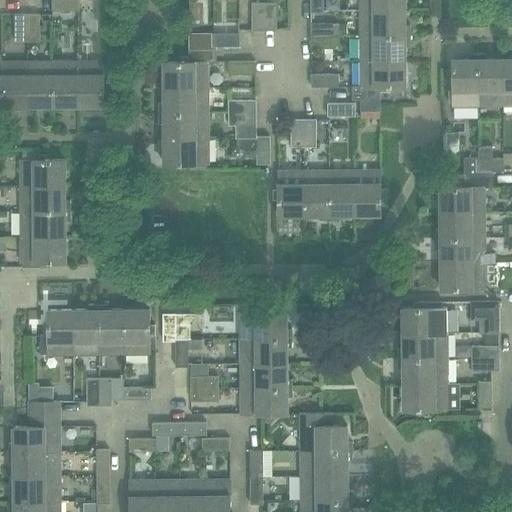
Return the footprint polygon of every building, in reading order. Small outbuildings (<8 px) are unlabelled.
[(52,0),(53,11),(80,11),(79,0),(52,0)] [(323,0),(311,0),(311,12),(324,12),(323,0)] [(361,0),(361,11),(405,10),(405,0),(361,0)] [(264,30),(264,3),(252,3),(252,30),(264,30)] [(277,3),(264,3),(264,30),(277,30),(277,3)] [(406,25),(405,10),(361,11),(361,36),(411,36),(411,25),(406,25)] [(27,43),(27,14),(15,14),(15,43),(27,43)] [(40,43),(40,14),(27,14),(27,43),(40,43)] [(339,23),(311,24),(311,36),(339,36),(339,23)] [(212,46),(240,46),(240,34),(212,34),(212,46)] [(339,48),(339,36),(311,36),(311,49),(339,48)] [(361,36),(361,61),(406,61),(406,46),(411,46),(411,36),(361,36)] [(189,50),(189,57),(189,63),(208,62),(217,62),(217,50),(189,50)] [(479,105),(478,54),(469,54),(469,59),(453,59),(453,106),(479,105)] [(488,54),(478,54),(479,105),(503,105),(503,59),(488,59),(488,54)] [(189,63),(189,57),(179,57),(179,62),(164,62),(164,89),(209,89),(208,62),(189,63)] [(511,58),(503,59),(503,105),(511,104),(511,58)] [(229,74),(256,74),(256,61),(229,61),(229,74)] [(361,61),(362,87),(381,86),(381,92),(390,92),(390,87),(406,86),(406,61),(361,61)] [(27,106),(27,62),(2,62),(3,81),(0,80),(0,90),(2,91),(2,106),(27,106)] [(53,62),(27,62),(27,106),(43,106),(43,111),(53,111),(53,62)] [(79,62),(53,62),(53,111),(64,111),(64,106),(79,106),(79,62)] [(104,62),(79,62),(79,106),(104,106),(104,90),(110,90),(109,80),(104,80),(104,62)] [(339,74),(314,74),(312,74),(312,87),(339,87),(339,74)] [(381,86),(362,87),(353,87),(353,99),(362,99),(362,111),(381,111),(381,92),(381,86)] [(159,103),(159,113),(209,113),(209,89),(164,89),(164,103),(159,103)] [(228,101),(229,114),(256,114),(256,100),(228,101)] [(328,103),(328,116),(352,116),(352,103),(328,103)] [(164,124),(164,140),(208,139),(209,113),(159,113),(159,124),(164,124)] [(256,114),(229,114),(229,125),(237,125),(237,138),(257,138),(256,114)] [(303,148),(303,119),(292,120),(292,148),(303,148)] [(316,119),(303,119),(303,148),(317,148),(316,119)] [(257,136),(258,164),(270,164),(270,136),(257,136)] [(208,139),(164,140),(164,165),(180,164),(180,170),(190,170),(190,164),(209,164),(208,139)] [(479,158),(476,158),(477,172),(493,172),(504,171),(504,159),(493,159),(493,147),(479,147),(479,158)] [(21,160),(21,186),(65,186),(65,160),(50,160),(50,155),(39,155),(39,160),(21,160)] [(466,175),(466,188),(484,187),(493,187),(493,172),(477,172),(476,158),(465,158),(465,175),(466,175)] [(354,170),(329,171),(329,220),(338,220),(338,215),(355,215),(354,170)] [(381,170),(354,170),(355,215),(381,215),(381,199),(386,199),(386,189),(381,189),(381,170)] [(304,215),(304,171),(279,171),(279,190),(273,190),(273,200),(279,200),(279,216),(304,215)] [(329,171),(304,171),(304,215),(320,215),(320,221),(329,220),(329,171)] [(466,175),(465,175),(453,175),(453,182),(456,182),(456,187),(440,187),(441,213),(485,212),(484,187),(466,188),(466,175)] [(21,186),(21,212),(71,211),(71,200),(66,200),(65,186),(21,186)] [(21,212),(22,236),(66,236),(66,221),(71,221),(71,211),(21,212)] [(435,228),(435,239),(485,238),(485,212),(441,213),(441,228),(435,228)] [(66,236),(22,236),(22,268),(51,267),(51,262),(66,262),(66,236)] [(441,265),(485,264),(495,264),(495,254),(485,254),(485,238),(435,239),(435,249),(441,249),(441,265)] [(485,264),(441,265),(441,289),(457,289),(457,294),(467,294),(467,289),(486,289),(485,264)] [(183,290),(183,302),(195,302),(195,290),(183,290)] [(438,308),(438,302),(418,302),(418,308),(403,308),(403,334),(447,334),(447,327),(447,308),(438,308)] [(499,333),(499,302),(472,302),(472,320),(485,320),(485,333),(499,333)] [(74,354),(100,354),(99,304),(89,304),(89,310),(74,310),(74,354)] [(99,304),(100,354),(125,354),(124,309),(110,310),(110,304),(99,304)] [(124,309),(125,354),(150,353),(150,335),(155,335),(155,325),(150,325),(150,309),(124,309)] [(74,354),(74,310),(48,310),(48,325),(43,326),(43,335),(40,335),(41,354),(74,354)] [(241,313),(241,339),(293,338),(293,329),(287,329),(287,313),(241,313)] [(176,341),(176,339),(192,339),(192,338),(190,338),(190,323),(176,323),(176,314),(163,314),(164,341),(176,341)] [(398,349),(398,359),(448,358),(447,334),(403,334),(403,348),(398,349)] [(293,338),(241,339),(241,364),(288,364),(288,348),(293,348),(293,338)] [(176,341),(176,367),(189,367),(188,349),(204,349),(204,339),(192,339),(176,339),(176,341)] [(474,346),(474,359),(499,358),(499,345),(474,346)] [(448,358),(398,359),(398,369),(404,369),(404,383),(448,383),(448,358)] [(499,358),(474,359),(474,371),(500,370),(499,358)] [(192,376),(192,389),(220,389),(220,376),(211,376),(211,364),(191,364),(192,376)] [(293,379),(288,379),(288,364),(241,364),(242,388),(293,388),(293,379)] [(88,405),(100,405),(101,378),(88,378),(88,405)] [(101,378),(100,405),(112,405),(112,378),(101,378)] [(479,383),(479,409),(492,409),(491,382),(479,383)] [(430,415),(430,410),(449,409),(449,389),(448,383),(404,383),(404,410),(419,410),(419,415),(430,415)] [(123,387),(124,399),(151,399),(151,387),(123,387)] [(242,388),(242,414),(288,413),(288,397),(293,397),(293,388),(242,388)] [(220,389),(192,389),(192,401),(220,401),(220,389)] [(30,402),(30,414),(60,413),(60,401),(30,402)] [(9,443),(9,452),(60,452),(60,426),(60,413),(30,414),(30,427),(14,427),(14,443),(9,443)] [(301,413),(302,451),(353,451),(353,442),(348,442),(348,425),(331,425),(331,413),(301,413)] [(87,441),(87,418),(79,418),(79,441),(87,441)] [(180,435),(180,422),(153,423),(153,435),(180,435)] [(207,422),(180,422),(180,435),(207,435),(207,422)] [(130,439),(130,451),(158,451),(158,438),(130,439)] [(203,438),(203,451),(231,450),(230,438),(203,438)] [(97,449),(98,477),(110,477),(110,449),(97,449)] [(250,450),(250,478),(263,478),(263,450),(250,450)] [(302,451),(302,477),(348,476),(348,460),(353,460),(353,451),(302,451)] [(60,452),(9,452),(9,461),(14,461),(14,477),(60,477),(60,452)] [(267,468),(267,493),(282,493),(281,468),(267,468)] [(302,477),(302,500),(354,500),(354,491),(348,491),(348,476),(302,477)] [(9,502),(61,502),(60,477),(14,477),(14,493),(9,493),(9,502)] [(110,477),(98,477),(98,504),(110,503),(110,477)] [(263,478),(250,478),(250,504),(263,504),(263,478)] [(205,480),(205,511),(230,511),(231,479),(205,480)] [(130,511),(156,511),(156,480),(130,481),(130,511)] [(180,511),(181,480),(156,480),(156,511),(180,511)] [(205,511),(205,480),(181,480),(180,511),(205,511)] [(354,500),(302,500),(302,511),(348,511),(348,510),(354,510),(354,500)] [(60,511),(61,502),(9,502),(9,511),(15,511),(14,511),(60,511)]
